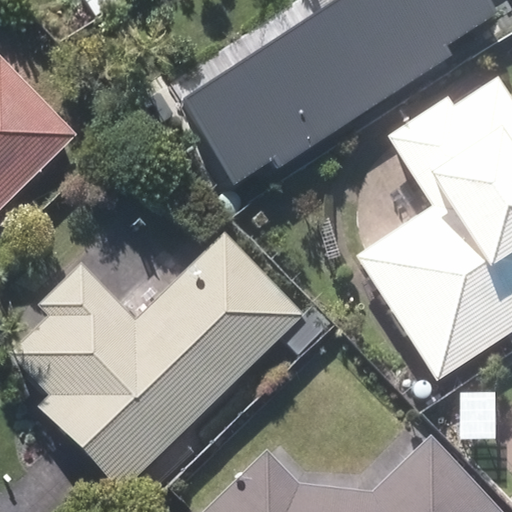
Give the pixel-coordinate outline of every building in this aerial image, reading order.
[(98,0),(110,17),(133,1),(132,0),(98,0)] [(332,0),(184,94),(238,180),(277,155),(282,163),(460,51),(451,37),(503,5),(499,0),(332,0)] [(0,217),(72,146),(0,74),(0,217)] [(511,117),(493,88),(396,153),(436,213),(356,265),(436,386),(511,336),(511,117)] [(35,419),(117,504),(274,351),(286,364),(316,335),(301,320),(295,325),(220,248),(133,332),(79,276),(38,317),(48,328),(8,366),(49,406),(35,419)] [(483,511),(425,450),(371,502),(300,499),(264,462),(209,511),(483,511)]
